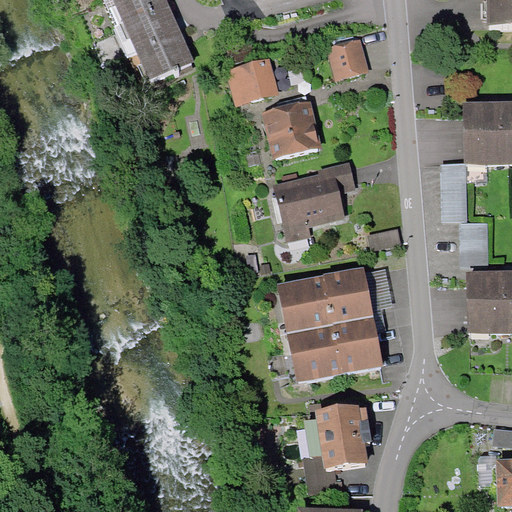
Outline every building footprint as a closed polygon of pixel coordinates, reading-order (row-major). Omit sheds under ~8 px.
[(113,0),(123,19),(166,0),(113,0)] [(166,0),(123,19),(136,51),(181,30),(173,12),(167,0),(166,0)] [(511,0),(487,0),(488,25),(511,24),(511,0)] [(181,30),(136,51),(149,80),(195,60),(187,43),(181,30)] [(361,39),(327,47),(336,81),(369,73),(361,39)] [(279,94),(269,58),(226,70),(236,106),(279,94)] [(511,101),(464,102),(464,164),(511,163),(511,101)] [(316,126),(310,102),(262,113),(273,159),(321,147),(316,126)] [(319,174),(274,185),(288,243),(311,237),(309,227),(347,218),(341,193),(356,189),(354,182),(350,163),(318,170),(319,174)] [(364,267),(278,284),(298,383),(384,366),(377,333),(374,318),(365,273),(364,267)] [(385,269),(365,273),(374,318),(377,333),(386,331),(381,308),(393,306),(385,269)] [(511,270),(467,271),(467,333),(511,332),(511,270)] [(359,404),(316,410),(317,419),(322,455),(325,469),(334,467),(367,462),(364,442),(363,435),(359,408),(359,404)] [(366,407),(359,408),(363,435),(364,442),(371,441),(366,407)] [(322,455),(317,419),(304,421),(305,429),(297,431),(301,459),(303,458),(322,455)] [(511,431),(495,429),(493,446),(511,447),(511,431)] [(338,490),(334,467),(325,469),(322,455),(303,458),(309,494),(338,490)] [(496,455),(478,456),(480,488),(498,487),(497,479),(496,459),(496,455)] [(511,458),(496,459),(497,479),(498,487),(498,506),(511,505),(511,458)]
